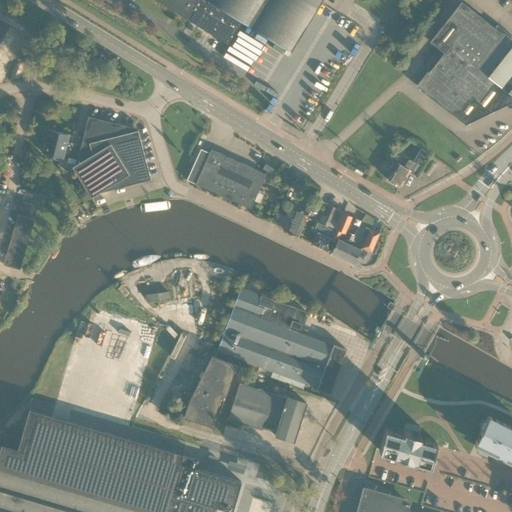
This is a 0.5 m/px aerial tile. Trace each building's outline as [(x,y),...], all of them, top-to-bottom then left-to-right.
[(291,52),(323,0),(154,0),(228,45),(242,22),(291,52)] [(511,36),(497,24),(494,28),(461,2),(430,42),(445,53),(419,86),(457,117),(465,123),(511,96),(511,36)] [(0,40),(10,24),(0,18),(0,40)] [(76,164),(72,167),(91,197),(98,193),(150,179),(138,131),(128,133),(126,126),(88,117),(81,145),(80,146),(81,153),(79,153),(78,160),(77,160),(76,164)] [(45,144),(42,153),(55,156),(63,158),(67,159),(68,158),(77,160),(78,160),(79,153),(81,153),(80,146),(80,145),(71,142),(73,136),(69,135),(61,133),(48,130),(46,138),(44,144),(45,144)] [(250,209),(266,175),(211,150),(210,153),(201,149),(187,180),(250,209)] [(426,155),(419,151),(412,162),(409,160),(404,168),(398,164),(397,166),(393,163),(390,168),(390,170),(393,172),(388,180),(396,185),(396,184),(400,187),(409,172),(415,176),(420,166),(426,155)] [(424,171),(429,174),(434,164),(429,161),(424,171)] [(264,169),(271,174),(274,169),(266,165),(264,169)] [(272,186),(275,179),(268,175),(264,182),(272,186)] [(312,208),(310,211),(316,214),(322,202),(316,199),(312,208)] [(3,264),(4,264),(20,269),(34,219),(37,206),(22,201),(18,214),(3,264)] [(310,211),(312,208),(306,205),(303,211),(309,214),(310,211)] [(313,245),(328,252),(332,243),(331,242),(336,231),(337,231),(344,214),(343,214),(344,212),(334,207),(325,227),(318,224),(314,233),(317,234),(313,245)] [(298,209),(297,211),(294,210),(291,219),(283,215),(279,227),(287,231),(286,232),(299,237),(309,214),(303,211),(298,209)] [(278,213),(274,223),(279,226),(283,215),(278,213)] [(331,242),(332,243),(328,252),(329,252),(333,242),(336,243),(332,254),(343,259),(350,245),(339,240),(342,233),(346,234),(353,218),(344,214),(337,231),(336,231),(331,242)] [(370,230),(362,248),(371,252),(379,233),(370,230)] [(360,250),(350,245),(343,259),(354,264),(360,250)] [(209,287),(202,309),(211,312),(218,290),(209,287)] [(240,288),(215,358),(235,365),(256,373),(258,367),(312,387),(310,390),(316,392),(317,389),(330,394),(346,349),(333,345),(332,346),(298,333),(299,329),(300,330),(306,312),(240,288)] [(225,399),(231,381),(230,381),(235,365),(215,358),(211,357),(194,391),(189,400),(189,402),(184,417),(211,426),(217,406),(219,406),(221,398),(225,399)] [(275,436),(293,442),(305,403),(288,397),(287,399),(254,388),(239,384),(228,419),(262,430),(265,422),(278,427),(275,436)] [(232,511),(241,482),(196,468),(198,460),(29,410),(21,439),(5,434),(1,447),(0,446),(0,511),(213,511),(215,507),(232,511)] [(511,463),(511,427),(488,416),(474,445),(511,463)] [(413,459),(430,464),(433,455),(434,452),(436,442),(420,437),(420,435),(403,431),(403,433),(385,428),(382,437),(381,440),(379,450),(396,455),(413,460),(413,459)] [(407,511),(410,504),(366,492),(360,511),(407,511)]
